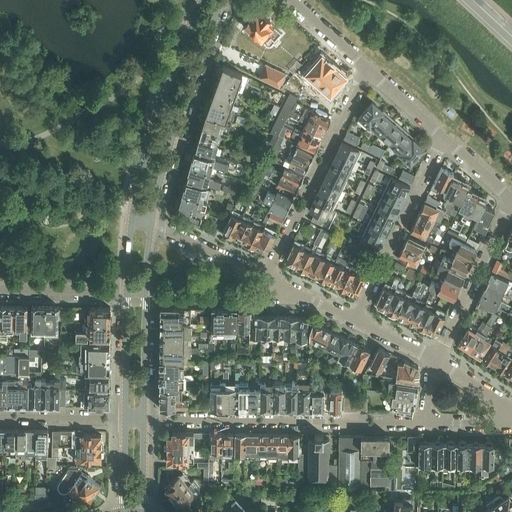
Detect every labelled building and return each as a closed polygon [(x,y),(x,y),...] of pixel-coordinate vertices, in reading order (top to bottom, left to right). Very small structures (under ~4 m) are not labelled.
[(248,17),(243,22),(244,23),(244,25),(263,42),(264,42),(266,41),(270,36),(274,40),(281,32),(268,21),(270,19),(269,18),(268,17),(265,15),(265,14),(264,13),(262,15),(257,10),(251,18),(250,17),(249,18),(248,17)] [(309,61),(298,73),(305,79),(309,74),(320,84),(336,65),(327,57),(326,59),(323,57),(315,67),(309,61)] [(266,64),(259,77),(279,87),(286,73),(266,64)] [(336,65),(320,84),(331,94),(327,99),(331,102),(341,91),(338,89),(342,85),(340,84),(346,78),(340,73),(342,71),(336,65)] [(220,73),(217,81),(228,85),(227,87),(237,90),(243,74),(223,66),(222,67),(221,67),(219,73),(220,73)] [(232,105),(237,90),(227,87),(228,85),(217,81),(212,96),(223,99),(222,102),(232,105)] [(287,82),(281,88),(286,91),(291,86),(287,82)] [(283,126),(284,123),(289,113),(290,111),(294,102),(297,96),(290,93),(270,133),(278,136),(278,135),(283,126)] [(298,96),(295,102),(300,104),(305,99),(299,93),(298,96)] [(231,109),(232,105),(222,102),(223,99),(212,96),(208,107),(207,107),(205,112),(206,112),(206,114),(231,122),(232,122),(235,114),(235,112),(234,110),(232,109),(231,109)] [(290,111),(294,113),(296,109),(298,104),(294,102),(290,111)] [(369,126),(384,110),(383,110),(383,111),(372,102),(359,117),(369,126)] [(305,118),(326,128),(330,120),(309,109),(305,118)] [(394,120),(384,110),(369,126),(370,127),(370,126),(380,135),(394,120)] [(306,122),(304,127),(323,136),(326,128),(305,118),(301,116),(294,113),(290,111),(289,113),(299,118),(298,119),(304,122),(304,121),(306,122)] [(231,122),(206,114),(202,125),(228,133),(231,122)] [(394,120),(380,135),(391,144),(404,129),(394,120)] [(319,144),(323,136),(304,127),(302,132),(299,131),(299,130),(284,123),(283,126),(286,128),(293,132),(319,144)] [(202,125),(199,136),(219,142),(221,135),(227,137),(228,133),(202,125)] [(400,154),(414,138),(404,129),(391,144),(400,153),(400,154)] [(360,137),(347,131),(343,139),(356,145),(360,137)] [(296,144),(315,153),(319,144),(293,132),(291,135),(296,137),(299,138),(296,144)] [(199,136),(196,147),(220,155),(222,148),(224,148),(225,144),(219,142),(199,136)] [(415,139),(414,138),(400,154),(410,164),(424,149),(414,139),(415,139)] [(342,141),(337,151),(356,161),(361,151),(342,141)] [(361,147),(368,151),(370,146),(363,142),(361,147)] [(289,154),(309,164),(314,154),(292,143),(290,147),(292,148),(289,154)] [(265,148),(259,146),(257,154),(263,156),(265,148)] [(378,149),(370,146),(368,151),(375,154),(378,149)] [(193,157),(191,165),(215,172),(217,166),(229,170),(229,168),(232,169),(236,167),(238,162),(227,159),(227,161),(195,151),(193,157)] [(333,161),(351,170),(356,161),(337,151),(333,161)] [(283,162),(305,173),(309,164),(289,154),(286,159),(285,158),(283,162)] [(257,156),(254,165),(260,167),(263,158),(257,156)] [(380,159),(376,167),(381,169),(385,161),(380,159)] [(328,171),(347,180),(351,170),(333,161),(328,171)] [(264,168),(299,185),(303,176),(285,167),(282,172),(266,164),(264,168)] [(213,178),(215,172),(191,165),(189,172),(187,177),(220,187),(222,180),(213,178)] [(454,173),(442,167),(431,189),(438,192),(441,186),(446,189),(453,174),(454,173)] [(276,185),(295,194),(299,185),(264,168),(262,172),(278,180),(276,185)] [(399,178),(411,184),(415,176),(403,170),(399,178)] [(323,181),(342,190),(347,180),(328,171),(323,181)] [(453,174),(446,189),(444,193),(449,195),(445,204),(448,206),(461,180),(457,178),(457,177),(453,174)] [(391,177),(386,187),(405,196),(410,186),(391,177)] [(448,206),(446,211),(449,212),(456,199),(462,201),(469,187),(470,184),(468,183),(469,182),(465,180),(465,182),(461,180),(448,206)] [(185,186),(183,194),(207,201),(210,188),(186,181),(184,186),(185,186)] [(319,190),(337,200),(342,190),(323,181),(319,190)] [(235,193),(237,188),(225,183),(223,189),(235,193)] [(252,189),(265,195),(289,206),(293,196),(277,189),(275,194),(255,184),(252,189)] [(400,206),(405,196),(386,187),(382,197),(400,206)] [(472,188),(469,187),(462,201),(459,207),(464,210),(460,218),(461,218),(459,223),(462,225),(477,194),(474,192),(474,191),(471,190),(472,188)] [(314,200),(333,209),(337,200),(319,190),(314,200)] [(179,205),(178,210),(198,220),(205,222),(208,213),(209,210),(204,209),(207,201),(183,194),(179,205)] [(478,217),(484,205),(487,199),(485,198),(486,197),(482,195),(482,196),(477,194),(462,225),(460,229),(463,230),(465,226),(466,226),(472,214),(478,217)] [(284,215),(289,206),(265,195),(263,199),(270,203),(268,207),(284,215)] [(428,195),(424,202),(436,208),(439,202),(434,199),(430,197),(430,196),(428,195)] [(377,207),(396,216),(400,206),(382,197),(377,207)] [(333,209),(314,200),(309,210),(314,213),(311,220),(328,228),(336,211),(333,209)] [(424,202),(420,212),(437,221),(440,222),(445,212),(436,208),(424,202)] [(488,207),(484,205),(478,217),(475,224),(479,226),(478,228),(479,229),(480,231),(482,231),(483,230),(485,229),(495,210),(493,209),(493,208),(491,207),(489,207),(488,206),(488,207)] [(372,216),(391,226),(396,216),(377,207),(372,216)] [(233,236),(243,215),(233,210),(228,220),(222,231),(233,236)] [(280,224),(283,218),(271,212),(268,218),(280,224)] [(437,221),(420,212),(415,222),(430,229),(442,236),(447,226),(443,224),(440,230),(434,227),(437,221)] [(216,216),(208,213),(205,222),(211,225),(216,216)] [(243,215),(233,236),(244,241),(254,220),(243,215)] [(211,226),(216,228),(221,218),(216,216),(211,225),(211,226)] [(222,216),(221,218),(216,228),(222,231),(228,220),(222,216)] [(372,216),(367,226),(386,235),(391,226),(372,216)] [(254,247),(265,225),(254,220),(244,241),(243,242),(254,247)] [(427,235),(430,229),(415,222),(410,231),(430,241),(432,237),(427,235)] [(277,231),(265,225),(254,247),(264,251),(267,250),(277,231)] [(381,245),(386,235),(367,226),(359,243),(372,250),(376,243),(381,245)] [(457,246),(454,253),(471,260),(476,248),(479,243),(448,229),(446,234),(452,237),(450,243),(457,246)] [(511,229),(503,248),(511,254),(511,252),(511,229)] [(407,239),(403,246),(422,256),(427,245),(409,235),(407,239)] [(287,262),(296,266),(304,249),(300,247),(302,244),(295,240),(286,259),(287,262)] [(321,241),(314,254),(306,271),(317,276),(325,259),(319,256),(321,252),(320,252),(324,243),(321,241)] [(306,271),(314,254),(310,252),(312,248),(306,245),(304,249),(296,266),(295,267),(306,271)] [(437,253),(439,248),(433,245),(430,250),(437,253)] [(422,256),(403,246),(399,254),(400,255),(398,258),(416,267),(422,256)] [(330,248),(325,259),(317,276),(316,276),(326,281),(334,264),(328,261),(334,249),(330,248)] [(340,252),(334,264),(326,281),(335,285),(345,264),(340,262),(342,258),(341,258),(343,253),(340,252)] [(436,259),(465,272),(471,260),(454,253),(452,258),(439,252),(436,259)] [(403,271),(405,267),(396,262),(394,267),(403,271)] [(445,273),(442,278),(459,286),(464,274),(440,263),(437,269),(445,273)] [(336,285),(346,290),(356,269),(345,264),(335,285),(336,285)] [(427,275),(429,270),(421,266),(419,271),(427,275)] [(511,278),(511,273),(499,267),(497,272),(511,278)] [(354,294),(358,293),(367,274),(356,269),(346,290),(354,294)] [(492,272),(487,282),(511,294),(511,288),(507,286),(509,280),(492,272)] [(392,286),(385,282),(376,302),(377,305),(386,309),(396,288),(400,279),(396,277),(392,286)] [(453,297),(459,286),(442,278),(440,284),(432,281),(431,282),(429,286),(453,297)] [(422,283),(405,319),(416,324),(426,302),(421,299),(427,285),(429,286),(431,282),(424,279),(422,283)] [(406,292),(396,314),(405,319),(422,283),(419,282),(413,296),(406,292)] [(511,294),(487,282),(482,292),(500,301),(503,295),(511,299),(511,294)] [(396,288),(386,309),(396,314),(406,292),(396,288)] [(426,302),(416,324),(426,329),(436,307),(430,304),(432,300),(431,300),(435,291),(432,290),(426,302)] [(482,292),(477,303),(478,303),(489,308),(494,311),(500,313),(506,317),(508,312),(497,306),(500,301),(482,292)] [(452,300),(442,295),(440,300),(450,304),(452,300)] [(475,308),(486,313),(489,308),(478,303),(475,308)] [(6,305),(0,305),(0,337),(8,337),(8,330),(14,330),(14,306),(6,306),(6,305)] [(27,325),(27,306),(22,306),(14,306),(14,330),(20,330),(20,337),(21,337),(21,342),(29,342),(29,325),(27,325)] [(39,329),(45,329),(45,306),(37,306),(32,306),(32,334),(39,334),(39,329)] [(53,306),(45,306),(45,329),(51,329),(51,336),(59,337),(59,306),(53,306)] [(89,322),(111,323),(111,307),(91,307),(91,310),(89,310),(89,314),(85,314),(85,322),(89,322)] [(446,312),(436,307),(426,329),(434,332),(437,331),(446,312)] [(191,316),(191,308),(160,308),(160,316),(160,323),(183,323),(183,316),(191,316)] [(251,333),(251,315),(251,308),(239,309),(238,329),(243,329),(243,333),(251,333)] [(224,332),(224,330),(224,309),(217,309),(212,309),(211,332),(224,332)] [(232,309),(224,309),(224,330),(231,330),(231,333),(236,333),(237,309),(232,309)] [(486,335),(500,313),(494,311),(487,323),(469,351),(474,354),(474,356),(476,357),(478,357),(480,358),(492,338),(486,335)] [(262,338),(262,334),(262,315),(251,315),(251,333),(251,338),(262,338)] [(267,339),(274,339),(274,315),(262,315),(262,334),(267,334),(267,339)] [(284,316),(274,315),(274,339),(274,345),(277,345),(277,339),(285,339),(285,316),(284,316)] [(289,340),(297,340),(297,317),(285,316),(285,339),(285,343),(289,343),(289,340)] [(301,318),(297,317),(297,340),(297,342),(308,342),(308,320),(307,319),(306,317),(303,316),(301,318)] [(310,338),(324,344),(331,330),(321,326),(321,325),(313,321),(313,322),(310,320),(310,338)] [(464,348),(469,351),(487,323),(484,321),(478,330),(470,325),(461,339),(460,341),(458,344),(460,345),(460,347),(463,348),(464,348)] [(91,339),(110,339),(111,323),(89,322),(89,329),(76,329),(76,339),(88,339),(88,336),(91,336),(91,339)] [(185,323),(183,323),(160,323),(160,331),(160,335),(188,335),(192,335),(192,329),(185,329),(185,323)] [(331,330),(324,344),(341,353),(348,338),(340,335),(331,330)] [(188,341),(188,335),(160,335),(160,346),(192,347),(192,341),(188,341)] [(345,360),(349,362),(358,343),(348,338),(341,353),(339,355),(337,360),(337,361),(343,364),(345,360)] [(488,363),(493,366),(506,345),(496,339),(484,358),(483,360),(485,361),(485,362),(487,363),(488,363)] [(80,352),(80,357),(110,357),(110,341),(86,341),(86,346),(82,345),(82,352),(80,352)] [(358,343),(349,362),(347,366),(359,371),(370,349),(365,347),(366,347),(365,346),(364,344),(361,342),(359,343),(358,343)] [(504,371),(511,358),(511,348),(506,345),(493,366),(498,369),(498,370),(500,371),(501,371),(502,372),(504,371)] [(160,352),(160,358),(184,359),(184,353),(192,353),(192,350),(198,350),(198,347),(192,347),(160,346),(160,347),(159,347),(159,352),(160,352)] [(238,346),(238,356),(251,356),(251,346),(238,346)] [(381,369),(389,352),(378,346),(369,365),(376,369),(377,367),(381,369)] [(397,361),(400,357),(392,353),(387,363),(392,366),(394,361),(397,361)] [(30,406),(30,384),(30,374),(20,373),(20,356),(8,355),(7,405),(30,406)] [(20,356),(20,373),(30,374),(31,356),(29,356),(20,356)] [(86,373),(110,373),(110,357),(80,357),(80,361),(62,361),(62,371),(80,372),(80,369),(86,369),(86,373)] [(190,359),(184,359),(160,358),(160,359),(159,359),(159,365),(160,365),(160,373),(185,374),(185,364),(189,364),(190,359)] [(392,378),(418,382),(420,369),(418,366),(404,359),(404,362),(398,362),(397,368),(393,368),(392,378)] [(310,383),(310,378),(310,362),(298,361),(298,368),(297,370),(297,381),(298,381),(297,410),(310,410),(310,387),(310,383)] [(160,380),(160,388),(182,388),(186,388),(186,379),(194,379),(194,374),(185,374),(160,373),(160,374),(159,374),(159,380),(160,380)] [(89,388),(109,388),(110,376),(86,375),(86,385),(89,385),(89,388)] [(395,386),(395,392),(416,395),(418,383),(389,379),(389,377),(383,377),(382,384),(388,385),(395,386)] [(37,384),(30,384),(30,406),(42,406),(42,378),(37,378),(37,384)] [(42,378),(42,406),(51,406),(51,380),(47,380),(47,378),(42,378)] [(55,380),(51,380),(51,406),(65,406),(65,391),(60,391),(60,378),(55,378),(55,380)] [(218,409),(223,409),(223,381),(220,381),(220,386),(211,386),(210,408),(218,408),(218,409)] [(227,382),(223,381),(223,409),(228,409),(228,408),(235,409),(236,386),(227,386),(227,382)] [(285,383),(285,410),(297,410),(298,381),(297,381),(293,381),(293,383),(285,383)] [(240,409),(248,409),(248,386),(248,382),(236,382),(236,386),(235,409),(240,409)] [(257,386),(248,386),(248,409),(256,409),(261,409),(261,382),(257,382),(257,386)] [(261,382),(261,409),(273,410),(273,388),(265,388),(265,382),(261,382)] [(273,388),(273,410),(285,410),(285,383),(273,383),(273,388)] [(330,386),(330,391),(330,410),(341,410),(342,386),(330,386)] [(324,410),(324,391),(313,391),(313,387),(310,387),(310,410),(324,410)] [(182,400),(182,388),(160,388),(159,388),(159,408),(188,408),(188,400),(182,400)] [(85,406),(109,407),(110,392),(105,392),(105,389),(96,389),(96,391),(85,391),(85,406)] [(393,409),(412,411),(414,409),(415,406),(413,403),(413,401),(415,402),(416,395),(395,392),(393,392),(392,398),(389,398),(389,400),(391,400),(391,401),(394,401),(393,409)] [(196,408),(208,408),(208,397),(200,397),(200,404),(196,404),(196,408)] [(10,448),(16,448),(16,429),(6,429),(5,455),(10,455),(10,448)] [(26,430),(16,429),(16,448),(16,453),(21,453),(21,462),(25,462),(25,456),(26,430)] [(36,448),(36,430),(26,430),(25,456),(30,456),(30,448),(36,448)] [(48,430),(36,430),(36,448),(36,450),(41,450),(41,456),(47,456),(48,430)] [(61,434),(61,430),(53,430),(53,457),(56,457),(56,458),(58,458),(58,447),(61,447),(61,434)] [(72,447),(76,448),(101,448),(101,447),(103,445),(103,442),(101,441),(101,435),(96,435),(96,434),(92,434),(92,435),(83,435),(83,430),(61,430),(61,434),(72,434),(72,447)] [(167,448),(167,449),(194,449),(194,432),(172,432),(172,436),(167,436),(167,441),(166,442),(166,443),(166,444),(166,445),(166,446),(166,447),(167,448)] [(209,432),(198,432),(198,436),(204,437),(204,444),(209,444),(209,432)] [(222,455),(222,452),(222,433),(211,433),(211,458),(209,458),(209,462),(209,468),(209,472),(213,472),(213,465),(215,465),(215,455),(222,455)] [(233,458),(233,433),(222,433),(222,452),(228,452),(228,458),(233,458)] [(246,433),(235,433),(235,456),(246,456),(246,433)] [(256,458),(256,434),(246,433),(246,456),(245,461),(250,461),(250,458),(256,458)] [(267,458),(267,434),(256,434),(256,458),(267,458)] [(277,456),(278,434),(267,434),(267,458),(267,462),(271,462),(271,456),(277,456)] [(288,460),(288,434),(278,434),(277,456),(277,464),(282,464),(282,460),(288,460)] [(299,434),(288,434),(288,460),(304,460),(304,455),(299,455),(299,453),(300,453),(301,452),(301,450),(300,449),(299,449),(299,434)] [(329,438),(323,438),(324,434),(315,434),(315,438),(309,438),(309,442),(309,443),(309,450),(308,450),(308,451),(309,451),(309,457),(308,457),(308,458),(309,458),(309,464),(308,464),(308,465),(309,465),(308,473),(308,481),(310,481),(309,487),(328,487),(328,478),(329,458),(329,451),(329,450),(329,444),(330,444),(330,443),(329,443),(329,438)] [(360,488),(361,435),(339,435),(338,472),(334,472),(334,478),(328,478),(328,487),(352,488),(352,492),(360,492),(360,488)] [(373,485),(385,485),(388,485),(389,435),(361,435),(360,488),(373,485)] [(419,442),(419,436),(408,436),(408,450),(419,450),(419,442)] [(419,467),(431,467),(431,442),(427,442),(426,440),(422,440),(420,442),(419,442),(419,450),(419,467)] [(443,467),(443,442),(440,442),(438,440),(436,440),(435,442),(431,442),(431,467),(443,467)] [(447,442),(443,442),(443,467),(443,471),(448,471),(448,467),(455,467),(455,442),(454,442),(453,441),(449,440),(447,442)] [(457,442),(457,467),(469,468),(470,443),(466,443),(466,442),(464,441),(460,441),(458,442),(457,442)] [(481,468),(482,443),(478,443),(478,442),(476,441),(475,441),(473,443),(470,443),(469,468),(481,468)] [(486,443),(482,443),(481,468),(481,482),(488,477),(488,464),(493,464),(493,457),(499,458),(499,447),(494,447),(494,443),(493,443),(491,441),(487,441),(486,443)] [(101,449),(101,448),(76,448),(76,461),(92,461),(92,462),(96,462),(96,461),(101,461),(101,455),(103,453),(103,450),(101,449)] [(194,449),(167,449),(167,450),(166,451),(166,452),(166,453),(166,454),(166,455),(166,456),(167,457),(167,462),(194,462),(194,449)] [(56,468),(56,458),(56,457),(53,457),(47,457),(47,468),(56,468)] [(87,476),(82,473),(82,466),(69,466),(58,482),(58,483),(58,484),(57,485),(57,486),(57,487),(58,488),(58,489),(59,490),(59,491),(60,491),(61,492),(62,492),(63,493),(64,493),(65,493),(66,493),(67,492),(68,492),(68,491),(69,490),(70,490),(88,502),(89,501),(91,500),(93,497),(93,495),(93,494),(99,484),(93,480),(93,479),(88,475),(87,476)] [(167,493),(170,498),(191,481),(183,470),(179,473),(175,469),(167,475),(170,480),(166,483),(169,487),(166,489),(167,490),(167,493)] [(191,481),(170,498),(174,502),(176,502),(177,503),(180,506),(187,501),(188,502),(195,497),(194,496),(199,492),(191,481)] [(8,485),(5,485),(5,489),(6,491),(15,491),(15,483),(8,483),(8,485)] [(500,493),(493,498),(502,511),(511,511),(511,498),(511,495),(511,494),(509,494),(508,492),(502,496),(500,493)] [(47,507),(47,494),(35,494),(35,507),(47,507)] [(330,496),(330,509),(338,509),(338,496),(330,496)] [(394,499),(394,511),(412,511),(413,497),(403,497),(403,499),(394,499)] [(502,511),(493,498),(486,502),(489,506),(483,509),(485,510),(484,511),(502,511)] [(245,511),(235,501),(231,505),(238,511),(223,511),(224,511),(223,511),(245,511)]
